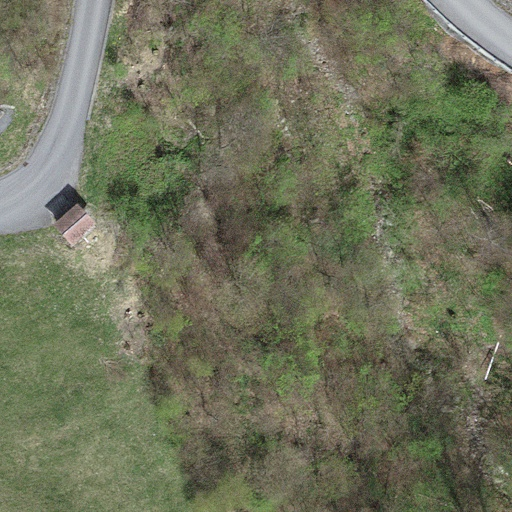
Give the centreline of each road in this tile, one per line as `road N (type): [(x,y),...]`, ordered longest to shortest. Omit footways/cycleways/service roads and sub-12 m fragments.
road 1 (track): [(511,356),(472,328),(412,312),(395,319),(378,511)]
road 2 (unclassified): [(96,0),(62,159),(29,197),(0,212)]
